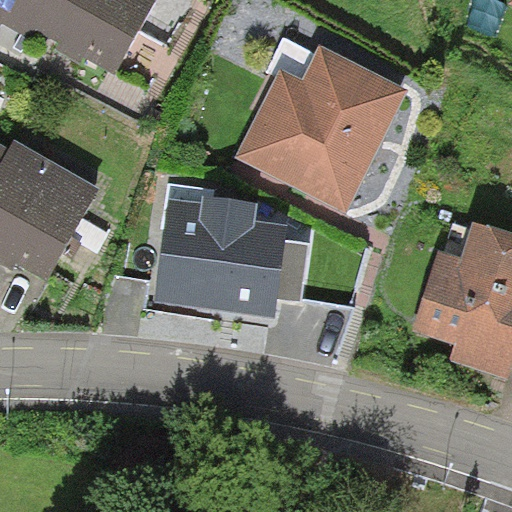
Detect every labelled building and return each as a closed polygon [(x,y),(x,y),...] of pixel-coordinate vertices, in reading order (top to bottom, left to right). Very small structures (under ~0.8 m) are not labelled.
[(39,0),(0,0),(0,26),(19,37),(39,0)] [(144,0),(39,0),(19,37),(97,82),(144,0)] [(246,166),(353,215),(408,95),(319,55),(305,85),(287,77),(246,166)] [(6,155),(0,165),(0,260),(42,284),(92,194),(9,148),(6,155)] [(201,216),(165,212),(153,309),(266,323),(277,239),(248,236),(251,212),(202,206),(201,216)] [(511,366),(511,251),(476,240),(467,269),(441,261),(417,338),(511,366)]
